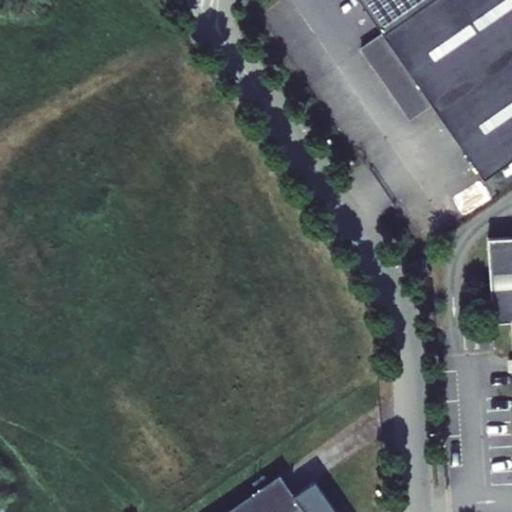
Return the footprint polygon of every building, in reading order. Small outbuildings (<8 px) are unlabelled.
[(359,0),(383,34),(431,0),(359,0)] [(432,104),(484,179),(511,159),(511,0),(431,0),(383,34),(361,49),(410,119),(432,104)] [(511,236),(488,238),(492,322),(511,321),(511,236)] [(423,258),(413,263),(422,280),(431,275),(423,258)] [(223,511),(335,511),(314,481),(293,496),(278,474),(223,511)]
